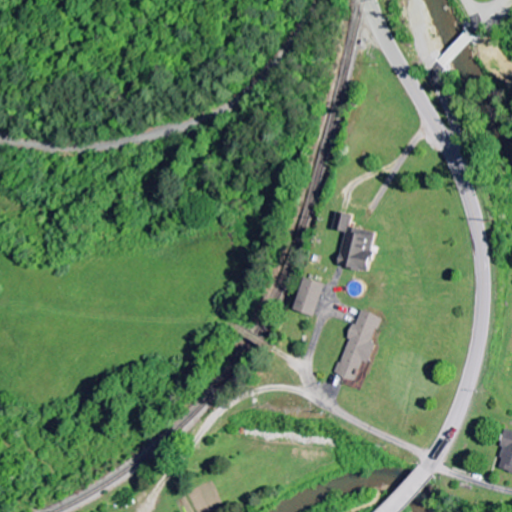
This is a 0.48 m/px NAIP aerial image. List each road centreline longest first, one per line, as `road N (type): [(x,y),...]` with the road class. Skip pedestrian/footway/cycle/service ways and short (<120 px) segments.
road 1 (secondary): [(366,0),(452,154),(475,217),(483,278),(466,390),(437,454),(383,511)]
road 2 (residential): [(452,154),(458,131),(438,68),(476,27),(470,0)]
